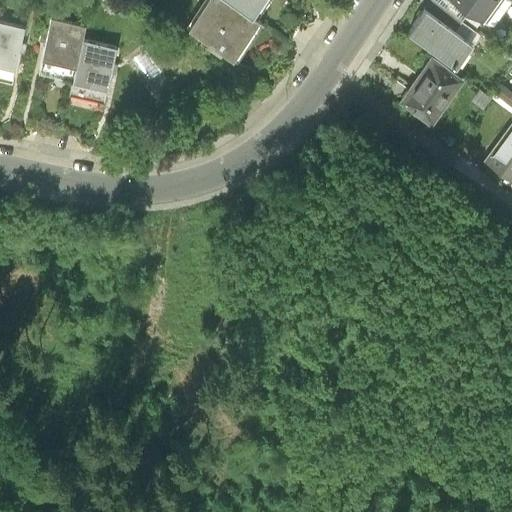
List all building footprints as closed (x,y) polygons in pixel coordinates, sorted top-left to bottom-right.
[(250,16),(228,0),(206,0),(189,25),(235,58),(260,23),(250,16)] [(228,0),(250,16),(261,0),(228,0)] [(505,0),(455,0),(491,23),(505,0)] [(470,39),(425,12),(412,33),(456,61),(470,39)] [(71,65),(76,42),(79,27),(44,20),(36,57),(71,65)] [(20,25),(0,21),(0,63),(11,66),(20,25)] [(112,49),(76,42),(71,65),(68,79),(105,86),(106,80),(112,49)] [(466,82),(437,59),(403,103),(432,125),(466,82)] [(511,126),(497,148),(511,158),(511,126)]
